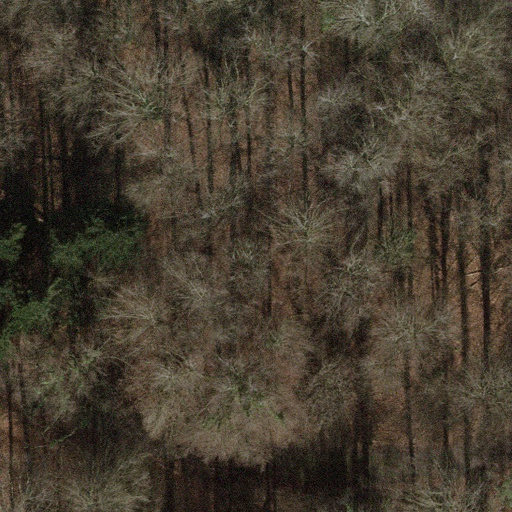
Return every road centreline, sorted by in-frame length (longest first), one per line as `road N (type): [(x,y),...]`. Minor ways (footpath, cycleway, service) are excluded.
road 1 (track): [(511,450),(418,463),(260,463),(137,439),(0,376)]
road 2 (track): [(363,0),(511,67)]
